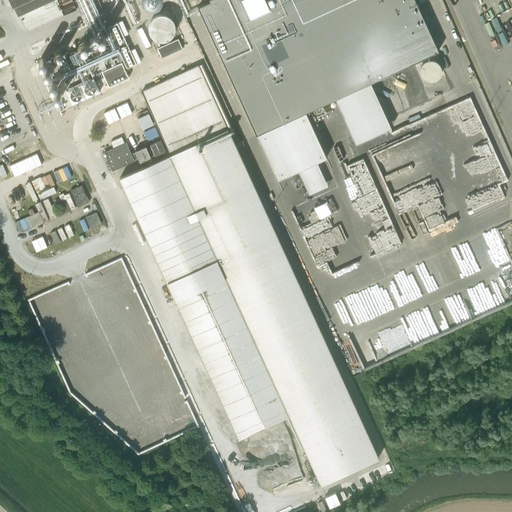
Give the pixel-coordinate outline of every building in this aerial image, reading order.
[(12,0),(18,14),(47,0),(12,0)] [(144,13),(149,16),(154,17),(159,15),(163,12),(166,7),(166,2),(165,0),(140,0),(140,4),(141,9),(144,13)] [(207,0),(211,7),(198,13),(277,182),(328,158),(307,112),(439,51),(415,0),(207,0)] [(154,41),(158,43),(164,44),(169,43),(173,39),(176,34),(176,29),(174,24),(171,21),(167,18),(162,17),(157,19),(153,21),(150,26),(149,31),(151,36),(154,41)] [(108,27),(127,69),(141,62),(135,49),(130,51),(124,36),(128,34),(122,21),(108,27)] [(178,40),(159,48),(163,59),(183,50),(178,40)] [(105,70),(102,71),(109,86),(111,85),(129,77),(122,62),(105,70)] [(199,65),(141,92),(170,155),(120,178),(239,438),(289,415),(321,484),(378,458),(199,65)] [(417,138),(407,112),(380,121),(377,111),(363,116),(377,154),(381,152),(384,160),(390,157),(389,154),(419,143),(417,138)] [(144,115),(138,117),(142,127),(153,123),(149,113),(144,115)] [(112,171),(135,161),(126,142),(104,153),(112,171)] [(75,205),(87,202),(83,185),(71,188),(75,205)] [(326,201),(314,206),(318,217),(330,212),(326,201)] [(19,231),(34,225),(31,215),(15,221),(19,231)]
